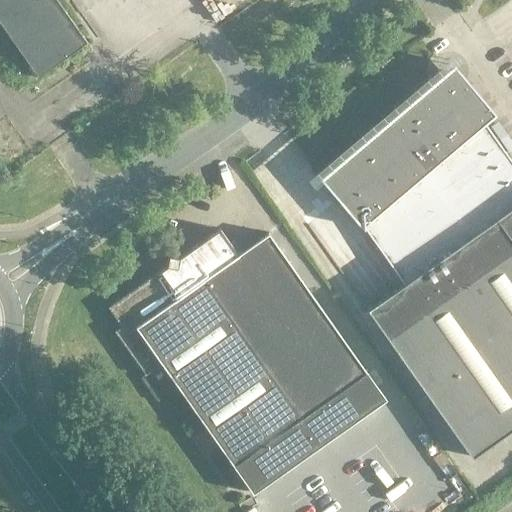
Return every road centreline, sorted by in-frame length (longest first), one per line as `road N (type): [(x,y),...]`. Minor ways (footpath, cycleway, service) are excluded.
road 1 (unclassified): [(367,0),(342,32),(246,112),(78,227)]
road 2 (secondary): [(107,511),(1,365)]
